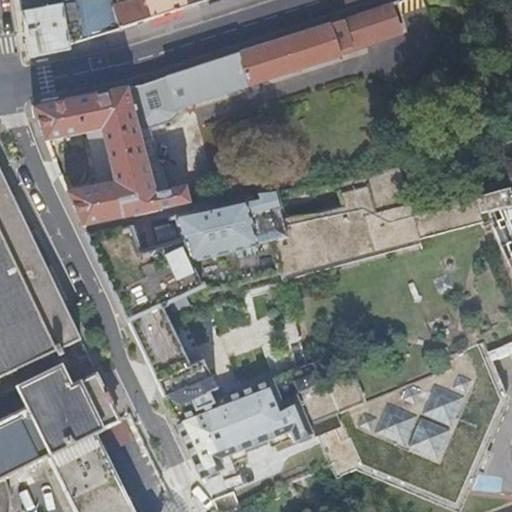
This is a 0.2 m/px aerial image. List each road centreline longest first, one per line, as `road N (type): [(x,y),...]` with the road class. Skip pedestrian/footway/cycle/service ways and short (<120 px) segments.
road 1 (residential): [(7,90),(192,511)]
road 2 (secondary): [(332,0),(137,64),(7,90)]
